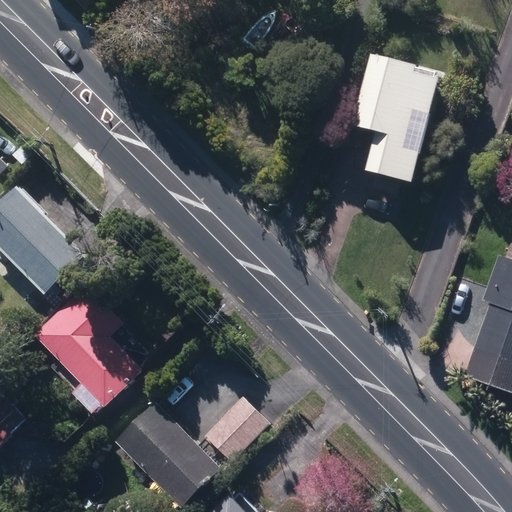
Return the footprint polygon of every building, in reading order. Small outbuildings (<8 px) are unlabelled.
[(368,175),(412,187),(440,82),(417,76),(418,70),(372,58),(353,130),(378,136),(368,175)] [(0,208),(0,251),(46,298),(87,257),(19,190),(0,208)] [(465,379),(511,395),(511,263),(499,259),(483,304),(491,307),(465,379)] [(145,374),(112,340),(126,327),(88,288),(36,338),(82,386),(73,395),(94,417),(103,408),(106,411),(145,374)] [(0,449),(28,421),(2,396),(0,397),(0,449)] [(116,444),(183,511),(224,472),(225,474),(272,428),(244,400),(198,446),(156,404),(116,444)] [(7,480),(0,486),(0,488),(11,500),(19,492),(7,480)] [(214,511),(243,511),(230,497),(214,511)]
